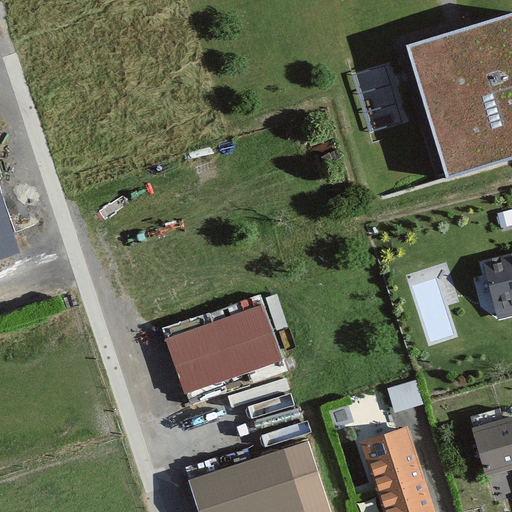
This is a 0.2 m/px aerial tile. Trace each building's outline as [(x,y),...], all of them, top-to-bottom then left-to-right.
[(447,178),(511,158),(511,13),(407,44),(447,178)] [(0,257),(10,254),(0,221),(0,257)] [(511,251),(484,258),(497,316),(511,312),(511,251)] [(167,336),(185,391),(283,358),(265,304),(167,336)] [(388,386),(395,411),(424,403),(416,378),(388,386)] [(511,414),(474,425),(487,472),(511,465),(511,414)] [(384,511),(436,511),(409,425),(362,439),(384,511)] [(332,511),(308,438),(189,476),(200,511),(332,511)]
